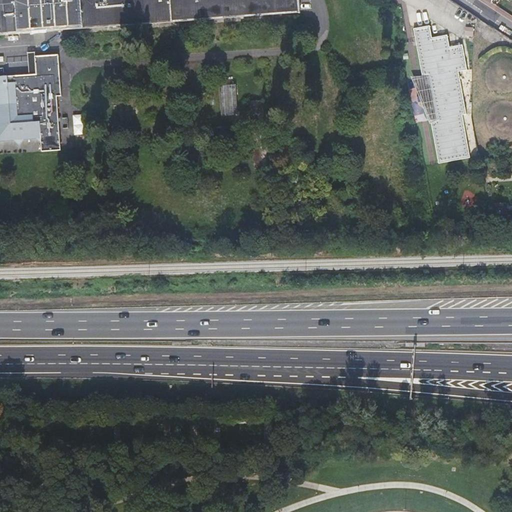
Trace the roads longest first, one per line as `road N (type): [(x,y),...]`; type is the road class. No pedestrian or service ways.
road 1 (motorway): [(511,322),(0,327)]
road 2 (motorway): [(0,362),(349,366)]
road 3 (track): [(264,475),(269,428),(260,422),(0,423)]
road 4 (motorway): [(349,366),(382,383),(511,396)]
road 5 (motorway): [(349,366),(511,370)]
